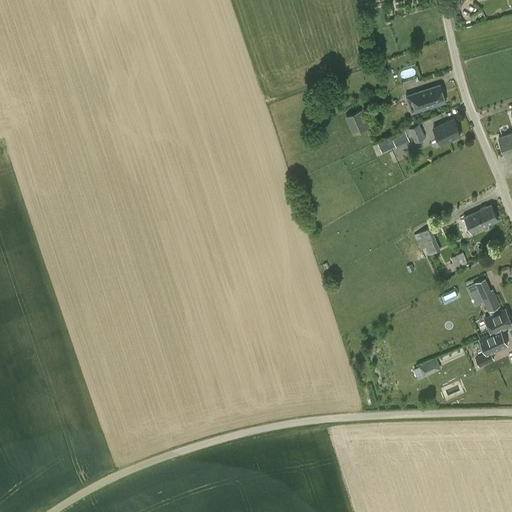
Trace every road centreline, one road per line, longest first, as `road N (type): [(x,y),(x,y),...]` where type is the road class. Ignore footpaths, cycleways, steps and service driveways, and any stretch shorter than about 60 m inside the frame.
road 1 (unclassified): [(53,511),(151,462),(258,430),(359,416),(511,412)]
road 2 (unclassified): [(511,212),(461,85),(441,0)]
